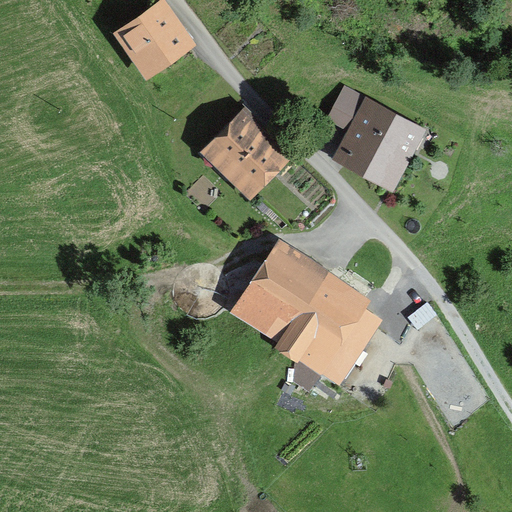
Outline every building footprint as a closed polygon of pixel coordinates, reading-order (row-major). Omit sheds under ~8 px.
[(139,25),(123,4),(110,13),(126,34),(139,25)] [(139,25),(126,34),(149,67),(182,43),(159,10),(139,25)] [(373,106),(344,156),(387,181),(415,131),(373,106)] [(279,155),(242,118),(209,151),(246,189),(279,155)] [(299,359),(338,385),(384,318),(366,306),(371,299),(279,236),(229,309),(277,341),(274,345),(297,362),(299,359)] [(436,314),(427,304),(409,318),(417,329),(436,314)]
